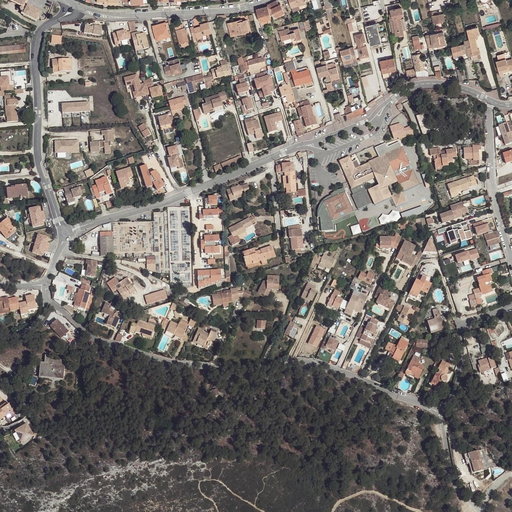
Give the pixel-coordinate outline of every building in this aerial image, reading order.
[(277,0),(267,5),(268,6),(270,15),(274,14),(276,17),(285,13),(282,7),(280,7),(279,5),(277,0)] [(323,0),(325,9),(328,8),(331,7),(329,0),(323,0)] [(23,15),(35,21),(36,20),(37,20),(41,12),(28,6),(25,11),(23,15)] [(256,10),(257,11),(260,22),(268,19),(271,18),(270,15),(268,6),(256,10)] [(403,30),(407,30),(402,7),(390,10),(392,18),(390,19),(392,32),(395,32),(396,36),(399,35),(403,34),(404,34),(403,30)] [(431,16),(433,24),(445,21),(443,14),(431,16)] [(238,20),(228,23),(231,36),(239,34),(238,33),(248,30),(246,20),(242,21),(238,22),(238,20)] [(166,22),(152,26),(156,40),(170,37),(166,22)] [(212,33),(209,22),(200,24),(201,26),(194,28),(193,26),(190,27),(193,38),(194,42),(196,42),(195,37),(212,33)] [(377,23),(365,26),(367,32),(370,46),(371,50),(374,50),(373,45),(381,43),(377,23)] [(84,34),(101,36),(102,27),(94,26),(95,25),(90,24),(90,25),(90,27),(87,27),(85,26),(85,28),(83,28),(83,31),(85,32),(84,34)] [(175,26),(180,44),(181,44),(188,42),(189,41),(185,28),(183,29),(182,24),(175,26)] [(284,26),(277,28),(279,32),(279,31),(282,40),(291,37),(291,38),(296,37),(297,40),(302,39),(299,28),(289,31),(289,28),(285,30),(284,26)] [(474,28),(466,30),(469,40),(473,56),(475,55),(480,54),(479,49),(478,49),(475,38),(474,34),(475,34),(474,28)] [(131,34),(131,31),(127,32),(126,30),(113,33),(115,45),(120,44),(119,42),(132,39),(131,34)] [(437,44),(445,43),(443,32),(435,33),(437,44)] [(131,34),(132,39),(134,48),(143,46),(143,50),(149,48),(145,34),(140,35),(136,36),(136,33),(131,34)] [(363,33),(355,35),(357,44),(358,44),(359,48),(358,48),(360,57),(369,55),(366,46),(364,46),(363,43),(365,42),(363,33)] [(435,33),(425,35),(428,48),(433,47),(432,45),(437,44),(435,33)] [(62,36),(52,35),(51,43),(61,44),(62,36)] [(473,56),(469,40),(464,41),(464,44),(460,45),(463,56),(467,55),(468,57),(472,56),(473,56)] [(0,47),(0,54),(26,52),(25,45),(0,47)] [(454,59),(463,56),(460,45),(451,47),(453,53),(454,59)] [(357,61),(353,47),(340,50),(344,65),(357,61)] [(421,53),(412,55),(416,71),(421,70),(419,60),(423,59),(421,53)] [(59,72),(71,71),(70,58),(52,60),(53,70),(59,69),(59,72)] [(183,71),(179,58),(169,61),(170,65),(164,67),(167,75),(183,71)] [(267,71),(263,58),(248,62),(243,63),(244,64),(239,65),(241,72),(249,70),(258,68),(259,74),(267,71)] [(393,58),(380,61),(382,73),(383,77),(389,76),(388,72),(396,70),(393,58)] [(511,69),(511,59),(506,60),(506,59),(499,61),(496,61),(498,71),(504,69),(508,68),(508,70),(511,69)] [(333,88),(331,80),(327,65),(326,60),(321,61),(322,66),(316,68),(319,77),(326,75),(327,78),(325,79),(324,80),(324,81),(324,82),(325,83),(326,83),(327,89),(333,88)] [(291,88),(295,87),(304,84),(304,81),(311,79),(309,71),(297,74),(293,62),(284,64),(285,65),(287,73),(291,72),(293,80),(289,81),(291,88)] [(333,63),(327,65),(331,80),(337,79),(335,73),(338,72),(335,63),(334,64),(333,63)] [(212,72),(213,78),(217,77),(217,79),(225,76),(224,75),(230,73),(227,65),(219,67),(220,68),(211,70),(212,72)] [(258,68),(249,70),(251,76),(259,74),(258,68)] [(211,76),(204,78),(204,81),(205,85),(208,84),(208,83),(214,81),(214,80),(213,78),(212,72),(211,73),(211,76)] [(290,103),(293,102),(295,101),(291,88),(289,81),(287,73),(284,74),(285,77),(284,77),(286,83),(287,83),(287,86),(279,88),(282,97),(286,96),(285,94),(287,94),(288,100),(289,100),(290,103)] [(146,93),(144,86),(140,86),(137,75),(124,78),(126,86),(131,85),(133,94),(141,93),(142,96),(147,95),(146,93)] [(204,78),(203,75),(186,79),(190,94),(197,92),(195,84),(204,81),(204,78)] [(269,75),(251,79),(254,91),(257,90),(259,98),(270,95),(269,92),(273,91),(269,75)] [(187,89),(185,82),(177,84),(178,88),(182,87),(183,91),(187,89)] [(238,92),(242,90),(243,93),(249,91),(246,83),(236,86),(238,92)] [(153,84),(144,86),(146,93),(150,92),(151,94),(152,99),(162,96),(160,87),(154,88),(153,84)] [(348,94),(349,102),(355,101),(353,93),(360,92),(359,87),(349,88),(350,94),(348,94)] [(18,105),(17,99),(11,100),(11,99),(10,95),(4,96),(4,91),(0,91),(0,96),(4,96),(6,117),(7,117),(7,122),(18,121),(17,116),(16,107),(14,107),(14,106),(16,106),(18,105)] [(218,107),(223,106),(221,101),(227,99),(225,92),(218,94),(219,95),(204,99),(206,104),(201,105),(203,110),(208,108),(209,110),(214,109),(213,106),(217,104),(218,107)] [(170,109),(171,112),(185,108),(184,105),(187,104),(185,96),(168,101),(170,109)] [(246,105),(248,110),(253,109),(250,98),(242,100),(244,106),(246,105)] [(89,104),(61,105),(62,115),(89,114),(89,104)] [(297,109),(300,117),(303,116),(306,127),(314,125),(312,117),(314,117),(310,105),(305,107),(297,109)] [(348,120),(354,118),(352,112),(350,105),(346,107),(346,109),(345,110),(346,115),(347,117),(348,120)] [(352,112),(354,118),(365,113),(362,107),(352,112)] [(274,123),(283,120),(281,112),(264,117),(269,132),(275,130),(273,123),(274,123)] [(174,123),(172,116),(168,118),(168,115),(158,118),(161,127),(174,123)] [(255,134),(257,139),(262,137),(258,120),(254,121),(253,117),(246,119),(247,123),(246,123),(249,135),(255,134)] [(298,137),(304,134),(300,120),(293,122),(297,135),(298,135),(298,137)] [(398,139),(415,134),(413,126),(404,128),(403,125),(401,126),(400,123),(390,127),(394,139),(398,138),(398,139)] [(511,132),(511,127),(509,129),(507,123),(499,126),(502,135),(511,132)] [(144,124),(138,127),(142,133),(147,129),(144,124)] [(142,133),(145,138),(150,135),(147,129),(142,133)] [(113,130),(102,131),(102,136),(105,135),(105,141),(105,143),(99,144),(99,142),(90,142),(91,152),(100,151),(100,148),(104,147),(105,151),(111,150),(110,146),(112,146),(111,143),(111,135),(113,134),(113,130)] [(511,132),(502,135),(506,145),(511,143),(511,132)] [(64,141),(55,141),(55,146),(57,146),(57,153),(79,152),(79,140),(66,141),(66,143),(64,143),(64,141)] [(393,143),(376,149),(380,157),(396,150),(393,143)] [(182,151),(180,145),(177,146),(171,148),(173,153),(182,151)] [(464,149),(464,159),(468,159),(473,158),(473,160),(479,160),(478,153),(476,153),(475,150),(478,150),(481,150),(481,146),(472,146),(472,148),(469,148),(469,147),(464,147),(464,149)] [(347,179),(349,184),(351,189),(353,195),(352,196),(358,210),(372,204),(362,184),(375,178),(378,185),(368,190),(374,205),(391,197),(396,207),(406,202),(402,192),(419,185),(412,170),(412,171),(401,147),(396,150),(391,152),(392,155),(380,160),(379,159),(368,163),(355,170),(349,157),(339,162),(345,175),(342,176),(344,180),(347,179)] [(429,150),(430,156),(433,156),(436,155),(437,160),(434,160),(435,168),(443,167),(442,164),(448,164),(448,162),(453,161),(452,158),(452,156),(456,155),(455,149),(440,152),(440,148),(429,150)] [(506,164),(511,161),(511,150),(503,154),(506,164)] [(377,159),(368,163),(379,159),(380,160),(392,155),(391,152),(380,157),(377,159)] [(223,169),(243,161),(241,155),(221,164),(223,169)] [(158,168),(154,157),(148,159),(152,170),(158,168)] [(171,158),(167,159),(170,169),(177,167),(178,169),(183,168),(180,159),(177,160),(176,157),(171,158)] [(284,173),(294,172),(293,163),(282,164),(282,165),(277,166),(278,173),(284,173)] [(216,173),(222,170),(220,164),(213,167),(216,173)] [(116,172),(120,186),(127,184),(126,183),(125,181),(129,180),(129,177),(133,176),(130,167),(116,172)] [(88,177),(95,174),(92,168),(86,171),(88,177)] [(294,172),(284,173),(284,176),(283,176),(284,188),(286,188),(287,193),(296,192),(295,179),(292,180),(292,176),(294,176),(294,172)] [(447,185),(450,194),(456,192),(456,190),(460,189),(460,191),(468,188),(468,187),(477,184),(474,175),(447,185)] [(95,196),(96,198),(101,196),(99,191),(105,189),(106,193),(112,191),(107,177),(102,178),(102,179),(95,181),(97,185),(92,186),(95,196)] [(76,188),(75,184),(64,187),(66,193),(65,194),(68,203),(74,201),(73,198),(83,196),(82,194),(85,193),(83,186),(76,188)] [(226,190),(230,200),(243,196),(241,192),(244,191),(245,194),(251,192),(248,184),(239,186),(236,187),(232,188),(226,190)] [(11,188),(7,189),(8,199),(28,197),(27,190),(26,190),(25,187),(11,188)] [(333,226),(332,222),(354,212),(345,193),(344,189),(343,189),(343,190),(342,190),(341,190),(340,190),(339,190),(339,191),(338,191),(337,191),(336,192),(335,192),(334,193),(333,193),(333,194),(332,194),(332,195),(331,195),(332,199),(323,202),(324,204),(323,204),(323,205),(322,205),(322,206),(322,207),(321,207),(321,208),(321,209),(320,209),(320,210),(319,211),(319,212),(319,213),(319,214),(318,214),(318,215),(318,216),(318,217),(318,218),(320,218),(321,232),(334,231),(333,226)] [(212,196),(213,206),(222,205),(221,195),(212,196)] [(462,202),(450,206),(451,211),(439,215),(442,223),(462,216),(462,214),(467,212),(466,210),(465,210),(464,208),(462,202)] [(192,277),(189,206),(169,207),(169,211),(155,212),(155,225),(169,224),(170,255),(171,281),(180,281),(180,277),(192,277)] [(29,219),(44,216),(43,211),(41,212),(40,212),(39,207),(29,209),(30,214),(28,215),(29,219)] [(422,207),(401,212),(402,218),(424,213),(422,207)] [(222,209),(207,210),(207,219),(222,217),(222,209)] [(332,222),(333,226),(355,215),(354,212),(332,222)] [(45,220),(44,216),(29,219),(30,223),(32,223),(33,228),(43,226),(42,221),(43,220),(45,220)] [(246,232),(244,229),(252,225),(252,224),(255,222),(252,216),(228,229),(232,235),(228,238),(232,246),(240,242),(238,236),(246,232)] [(17,230),(12,224),(7,218),(0,224),(0,230),(7,239),(10,236),(16,242),(17,240),(18,239),(19,237),(14,233),(17,230)] [(406,226),(409,220),(397,224),(398,229),(406,226)] [(351,226),(352,234),(361,232),(359,224),(351,226)] [(445,232),(447,244),(472,238),(470,230),(463,232),(462,228),(445,232)] [(300,249),(303,249),(301,229),(289,230),(289,238),(291,238),(292,250),(295,250),(300,249)] [(501,242),(497,231),(484,235),(488,246),(501,242)] [(101,256),(114,256),(113,232),(100,232),(101,256)] [(376,244),(376,247),(379,247),(379,245),(391,245),(391,244),(393,244),(392,247),(396,249),(402,237),(397,235),(398,234),(396,233),(394,237),(379,237),(380,244),(376,244)] [(33,243),(48,248),(50,244),(47,243),(46,243),(48,238),(38,235),(36,240),(35,239),(33,243)] [(204,248),(218,247),(218,242),(223,242),(223,235),(207,236),(208,241),(204,241),(204,248)] [(431,240),(429,239),(423,252),(435,252),(431,240)] [(417,265),(422,254),(418,252),(416,256),(412,254),(415,246),(404,241),(399,253),(404,256),(401,261),(412,266),(413,264),(417,265)] [(47,252),(48,248),(33,243),(32,248),(34,248),(32,253),(42,256),(43,251),(45,251),(47,252)] [(266,259),(275,256),(272,246),(260,250),(261,250),(262,254),(259,255),(258,251),(255,252),(254,249),(243,252),(245,257),(243,258),(245,263),(252,261),(253,263),(258,262),(258,260),(260,259),(261,262),(266,260),(266,259)] [(477,248),(452,255),(455,264),(459,263),(462,272),(471,269),(469,260),(479,258),(477,248)] [(324,267),(330,270),(335,260),(324,255),(322,259),(319,257),(318,258),(314,256),(310,266),(314,268),(316,263),(320,264),(324,267)] [(155,272),(155,257),(146,257),(146,269),(155,272)] [(97,262),(86,260),(86,265),(88,266),(86,276),(95,277),(97,262)] [(225,269),(201,270),(201,285),(226,284),(225,269)] [(490,269),(481,272),(483,276),(476,279),(478,285),(479,288),(472,290),(474,295),(469,297),(470,302),(469,302),(471,308),(482,304),(480,298),(481,295),(492,291),(490,285),(488,285),(487,283),(489,282),(492,281),(489,274),(492,273),(490,269)] [(374,274),(367,271),(366,274),(360,271),(356,279),(369,285),(374,274)] [(267,281),(263,281),(258,293),(264,295),(266,289),(271,290),(278,290),(279,277),(267,276),(267,281)] [(416,280),(409,293),(417,297),(419,294),(420,291),(427,294),(432,284),(428,283),(425,281),(426,280),(426,279),(426,278),(425,278),(425,277),(424,277),(423,277),(422,277),(422,278),(421,278),(420,281),(416,280)] [(131,295),(135,292),(126,278),(119,284),(121,287),(117,289),(124,299),(128,297),(127,295),(130,293),(131,295)] [(330,286),(335,288),(339,281),(334,279),(330,286)] [(74,306),(85,309),(90,293),(89,292),(91,286),(82,282),(80,290),(79,289),(78,294),(75,302),(74,306)] [(308,283),(305,289),(315,294),(316,292),(314,291),(316,287),(308,283)] [(376,294),(380,295),(378,299),(376,303),(386,308),(386,307),(391,310),(395,302),(388,299),(386,298),(389,291),(379,287),(376,294)] [(239,300),(237,288),(230,289),(230,290),(231,292),(223,293),(217,294),(217,293),(213,293),(213,295),(212,295),(213,306),(223,304),(228,303),(228,304),(232,303),(232,301),(239,300)] [(164,289),(144,295),(147,305),(168,299),(164,289)] [(312,301),(315,294),(305,289),(301,298),(308,301),(309,299),(312,301)] [(338,309),(343,300),(337,297),(340,292),(334,290),(330,299),(329,298),(328,300),(329,301),(327,305),(332,307),(332,306),(338,309)] [(360,313),(368,297),(354,291),(346,308),(353,311),(354,310),(360,313)] [(17,297),(8,300),(8,297),(1,299),(1,298),(0,297),(0,313),(5,312),(5,309),(10,308),(10,311),(20,309),(17,297)] [(115,328),(119,319),(116,313),(114,315),(113,313),(110,311),(112,307),(110,306),(110,305),(106,303),(101,313),(110,316),(108,321),(109,321),(108,325),(115,328)] [(397,321),(407,326),(414,311),(404,306),(397,321)] [(431,334),(446,329),(445,323),(443,324),(442,322),(439,311),(438,311),(437,309),(432,311),(434,318),(426,320),(431,334)] [(188,325),(193,328),(198,318),(193,315),(189,323),(182,320),(180,323),(179,325),(171,322),(167,331),(175,335),(176,333),(183,336),(184,335),(188,325)] [(376,326),(378,321),(372,317),(369,323),(368,323),(359,344),(368,348),(372,339),(374,339),(376,335),(374,334),(375,332),(377,327),(376,326)] [(67,330),(57,319),(50,326),(62,338),(67,334),(69,332),(67,330)] [(138,321),(137,325),(132,323),(129,332),(135,333),(135,331),(143,334),(152,337),(155,326),(138,321)] [(265,329),(265,321),(257,321),(257,329),(265,329)] [(299,326),(290,322),(284,335),(288,336),(293,339),(296,333),(295,332),(296,330),(297,330),(299,326)] [(314,325),(307,344),(316,348),(324,329),(314,325)] [(392,328),(389,333),(399,338),(402,333),(392,328)] [(198,329),(193,342),(197,344),(197,342),(204,345),(203,347),(207,349),(210,342),(209,342),(210,339),(211,340),(214,341),(217,334),(216,333),(211,331),(209,335),(203,332),(204,331),(198,329)] [(403,352),(408,343),(403,340),(404,339),(401,337),(400,339),(397,346),(395,345),(391,353),(390,352),(387,359),(391,361),(391,360),(398,363),(404,352),(403,352)] [(324,341),(320,348),(324,350),(326,347),(334,351),(338,342),(330,338),(327,343),(324,341)] [(479,341),(482,349),(488,346),(486,339),(479,341)] [(385,350),(390,352),(391,353),(395,345),(389,342),(385,350)] [(405,372),(405,373),(405,374),(406,375),(407,375),(407,376),(408,376),(408,375),(409,375),(410,372),(415,375),(414,377),(418,379),(424,367),(418,364),(421,359),(414,355),(405,372)] [(61,363),(61,361),(53,360),(53,357),(46,356),(45,360),(47,360),(46,363),(45,363),(41,363),(40,374),(45,375),(45,376),(59,377),(61,363)] [(496,368),(493,357),(489,358),(488,356),(486,357),(486,359),(478,362),(479,366),(481,372),(496,368)] [(444,376),(443,376),(444,374),(446,374),(449,369),(448,368),(450,365),(442,361),(431,382),(435,383),(434,385),(439,388),(442,382),(443,382),(444,382),(445,382),(445,381),(446,381),(446,380),(447,379),(447,378),(446,377),(445,376),(444,376)] [(504,381),(510,378),(508,372),(501,375),(504,381)] [(41,377),(32,374),(28,386),(37,389),(41,377)] [(219,395),(216,389),(209,392),(212,397),(219,395)] [(4,402),(0,397),(0,419),(5,416),(8,420),(15,414),(12,411),(12,410),(5,401),(4,402)] [(20,427),(24,432),(29,428),(26,423),(20,427)] [(22,442),(33,435),(29,428),(24,432),(20,427),(14,431),(22,442)] [(484,470),(478,451),(464,454),(467,464),(469,463),(472,473),(484,470)]
